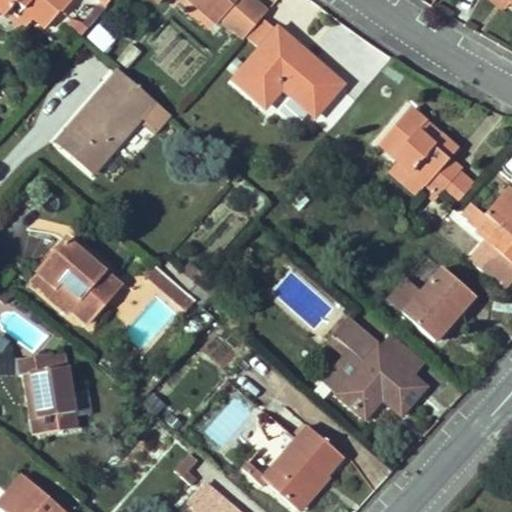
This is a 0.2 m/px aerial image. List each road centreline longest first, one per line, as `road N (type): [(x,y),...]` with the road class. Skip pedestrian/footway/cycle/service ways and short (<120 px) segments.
road 1 (residential): [(354,0),(389,35),(511,94)]
road 2 (residential): [(407,511),(511,400)]
